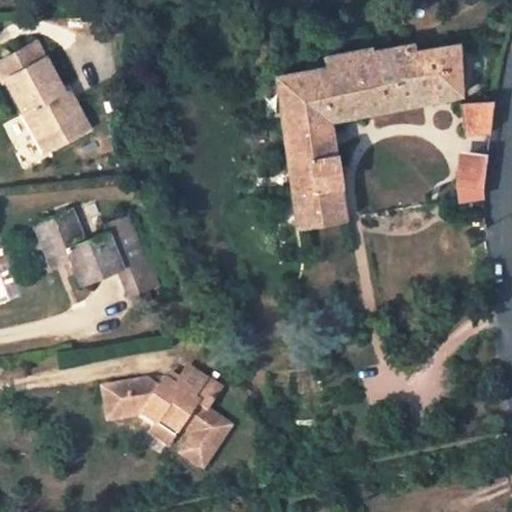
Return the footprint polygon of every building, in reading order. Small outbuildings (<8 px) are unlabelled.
[(33,43),(0,61),(0,78),(1,80),(4,80),(22,113),(29,109),(50,148),(87,127),(75,106),(71,108),(61,90),(33,43)] [(322,67),(274,74),(275,85),(279,115),(293,229),(342,220),(329,121),(459,95),(455,44),(412,51),(412,43),(369,50),(369,47),(320,55),(322,67)] [(279,115),(275,85),(248,89),(252,119),(279,115)] [(71,108),(75,106),(65,88),(61,90),(71,108)] [(491,99),(458,104),(462,136),(487,133),(491,99)] [(43,151),(50,148),(29,109),(22,113),(43,151)] [(484,153),(458,150),(454,185),(456,201),(481,196),(481,183),(484,153)] [(69,208),(38,220),(49,246),(42,249),(51,269),(71,262),(82,286),(119,271),(129,299),(158,288),(147,258),(143,259),(125,215),(101,225),(104,232),(83,240),(69,208)] [(31,222),(42,249),(49,246),(38,220),(31,222)] [(165,375),(154,389),(143,381),(98,386),(102,417),(135,413),(148,424),(165,436),(174,424),(187,434),(178,446),(199,463),(223,430),(201,414),(216,394),(207,387),(186,371),(176,384),(165,375)] [(178,446),(187,434),(174,424),(165,436),(148,424),(141,433),(192,472),(199,463),(178,446)]
